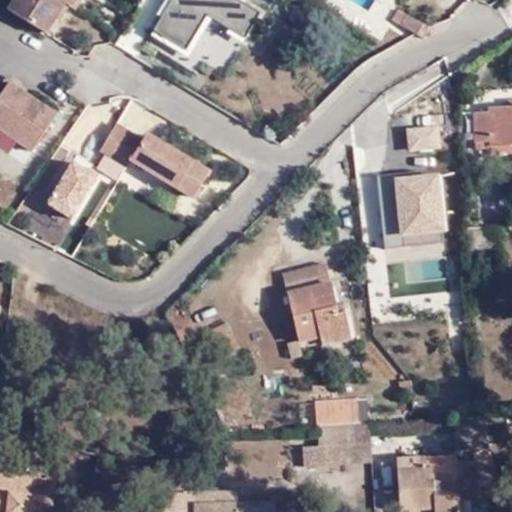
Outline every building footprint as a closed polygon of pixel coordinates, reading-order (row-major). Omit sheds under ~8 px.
[(68,0),(8,0),(6,4),(47,31),(68,0)] [(234,0),(171,0),(152,32),(185,52),(206,17),(245,40),(260,16),(234,0)] [(390,19),(420,37),(426,25),(396,7),(390,19)] [(0,129),(33,151),(60,111),(9,77),(0,90),(0,129)] [(490,145),(511,144),(511,106),(488,107),(488,113),(473,114),(474,139),(489,139),(490,145)] [(410,129),(411,146),(439,144),(438,127),(410,129)] [(141,144),(114,128),(97,156),(124,172),(127,166),(190,204),(207,175),(145,138),(141,144)] [(73,220),(100,174),(71,157),(44,203),(73,220)] [(386,250),(447,246),(442,170),(381,174),(386,250)] [(464,226),(465,265),(495,263),(493,225),(464,226)] [(447,258),(409,261),(410,280),(448,277),(447,258)] [(276,274),(281,294),(325,282),(320,264),(276,274)] [(316,320),(333,315),(325,282),(281,294),(294,341),(314,336),(318,336),(316,320)] [(346,335),(341,313),(333,315),(316,320),(318,336),(314,336),(316,342),(346,335)] [(404,379),(392,380),(393,392),(406,391),(404,379)] [(316,429),(358,427),(356,400),(313,404),(316,429)] [(487,417),(471,419),(453,420),(453,422),(454,449),(488,448),(487,419),(487,418),(487,417)] [(366,426),(358,427),(316,429),(318,447),(319,447),(320,451),(322,466),(370,462),(366,426)] [(319,447),(318,447),(304,448),(301,448),(303,469),(322,466),(320,451),(319,447)] [(456,457),(424,459),(425,470),(432,469),(456,469),(456,461),(456,457)] [(425,470),(424,459),(395,460),(396,467),(397,511),(433,510),(432,511),(459,511),(459,495),(470,495),(470,498),(493,497),(492,460),(456,461),(456,469),(457,484),(433,484),(432,474),(432,469),(425,470)] [(456,469),(432,469),(432,474),(433,484),(457,484),(456,469)] [(0,511),(37,511),(40,499),(14,495),(16,476),(0,473),(0,511)] [(159,508),(190,508),(190,492),(160,493),(159,508)] [(233,493),(190,492),(190,508),(190,511),(271,511),(272,503),(233,503),(233,493)]
